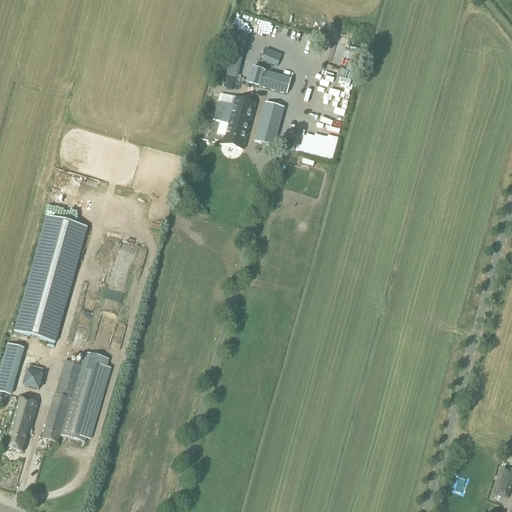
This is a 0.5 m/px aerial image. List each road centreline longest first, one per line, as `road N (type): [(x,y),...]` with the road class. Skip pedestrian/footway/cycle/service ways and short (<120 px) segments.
road 1 (unknown): [(169,511),(299,80),(296,37)]
road 2 (unclassified): [(425,511),(511,197)]
road 3 (unknown): [(12,511),(97,226)]
